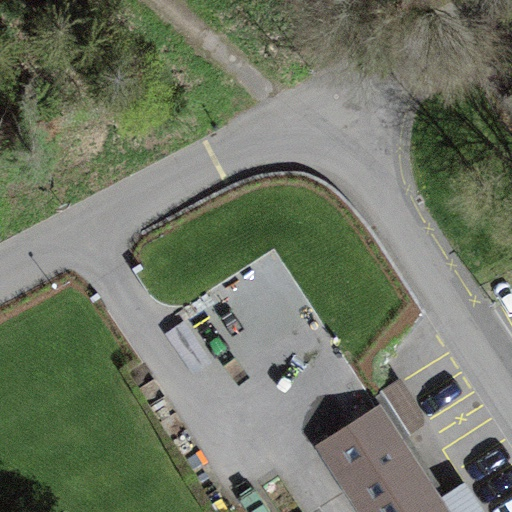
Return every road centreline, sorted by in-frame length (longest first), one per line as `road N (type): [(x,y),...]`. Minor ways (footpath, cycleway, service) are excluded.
road 1 (residential): [(318,101),(0,269)]
road 2 (residential): [(511,395),(318,101)]
road 3 (residential): [(511,5),(318,101)]
road 4 (track): [(159,0),(293,114)]
